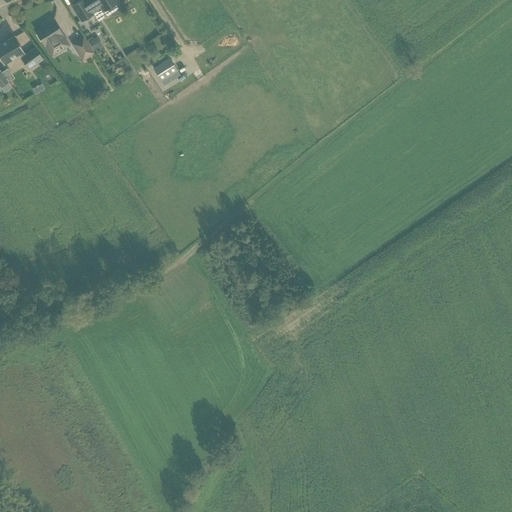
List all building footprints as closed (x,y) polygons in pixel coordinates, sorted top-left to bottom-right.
[(84,0),(85,0),(84,0),(81,0),(72,6),(81,21),(93,13),(101,8),(103,11),(118,2),(116,0),(84,0)] [(69,46),(54,20),(46,25),(47,26),(36,33),(38,35),(37,36),(40,42),(41,41),(45,47),(45,46),(52,57),(69,46)] [(20,58),(28,69),(43,59),(35,48),(25,54),(23,52),(23,51),(14,36),(0,44),(0,58),(4,65),(12,60),(11,59),(18,54),(21,58),(20,58)] [(76,41),(87,58),(94,53),(93,50),(88,43),(84,36),(76,41)] [(94,39),(88,43),(93,50),(99,47),(94,39)] [(153,70),(160,80),(170,74),(163,64),(153,70)] [(0,86),(1,87),(4,92),(12,87),(8,82),(1,72),(0,70),(0,86)]
